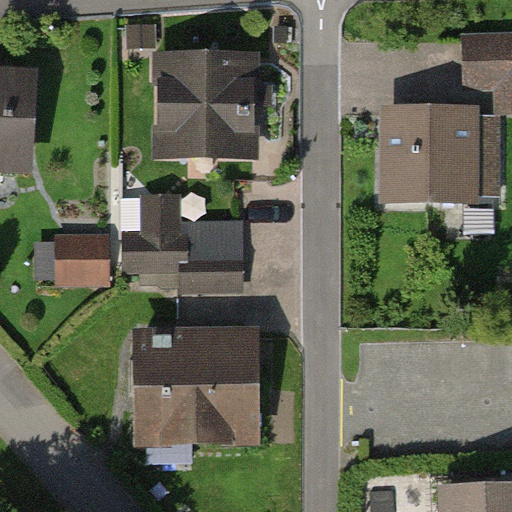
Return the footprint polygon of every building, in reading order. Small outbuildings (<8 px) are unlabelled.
[(511,40),(482,43),(486,101),(511,98),(511,40)] [(292,47),(166,51),(169,160),(295,156),(292,47)] [(79,57),(0,53),(0,178),(72,183),(79,57)] [(511,112),(409,110),(406,201),(511,203),(511,112)] [(130,286),(251,287),(252,219),(188,218),(188,190),(170,189),(169,244),(131,243),(130,286)] [(63,234),(65,288),(117,285),(115,232),(63,234)] [(307,341),(159,343),(161,453),(309,450),(307,341)] [(511,511),(511,491),(475,493),(475,511),(511,511)]
